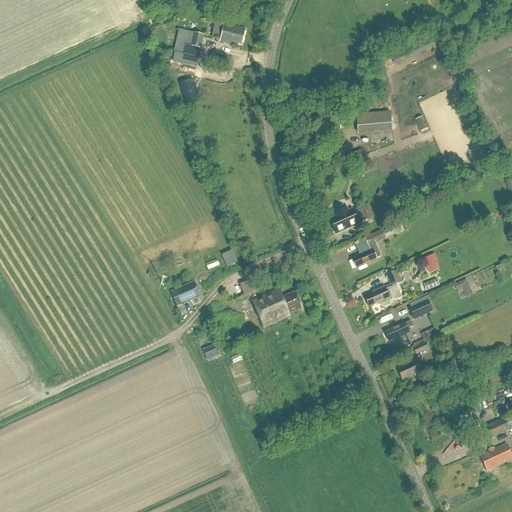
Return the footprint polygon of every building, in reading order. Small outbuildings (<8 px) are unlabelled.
[(242,45),(245,31),(223,25),(219,43),(231,46),(232,43),(242,45)] [(194,34),(191,48),(201,50),(204,37),(194,34)] [(195,105),(186,81),(180,84),(188,107),(195,105)] [(392,130),(390,113),(356,116),(358,133),(392,130)] [(427,129),(422,117),(415,119),(421,132),(427,129)] [(346,157),(353,175),(354,178),(370,172),(362,151),(346,157)] [(358,222),(351,208),(347,210),(346,207),(333,212),(335,216),(329,219),(335,233),(358,222)] [(361,224),(370,220),(364,207),(355,210),(361,224)] [(393,235),(391,229),(382,233),(381,231),(364,239),(370,252),(351,260),(356,270),(376,260),(376,259),(381,256),(375,244),(385,239),(393,235)] [(438,270),(435,262),(436,261),(434,254),(432,255),(423,258),(429,273),(438,270)] [(216,260),(205,265),(208,270),(218,266),(216,260)] [(401,299),(395,286),(400,284),(395,272),(386,276),(390,286),(384,289),(383,287),(371,292),(372,294),(364,298),(368,307),(374,305),(383,309),(389,306),(391,301),(395,302),(401,299)] [(431,291),(439,287),(437,280),(428,284),(431,291)] [(473,295),(466,280),(454,286),(457,292),(462,289),(466,298),(473,295)] [(170,293),(176,307),(200,297),(194,282),(170,293)] [(282,299),(278,290),(251,301),(264,329),(290,317),(289,315),(302,309),(294,293),(282,299)] [(487,307),(487,298),(477,298),(477,307),(487,307)] [(409,310),(414,321),(432,313),(427,302),(409,310)] [(413,328),(411,322),(405,325),(405,324),(384,333),(389,343),(392,341),(397,353),(410,347),(405,335),(409,334),(407,330),(413,328)] [(416,356),(428,350),(425,344),(413,350),(416,356)] [(401,381),(422,372),(418,362),(397,371),(401,381)] [(253,395),(253,385),(236,386),(237,396),(253,395)] [(488,441),(510,431),(508,428),(506,425),(504,419),(482,429),(488,441)] [(487,472),(511,460),(511,458),(505,445),(479,457),(487,472)]
